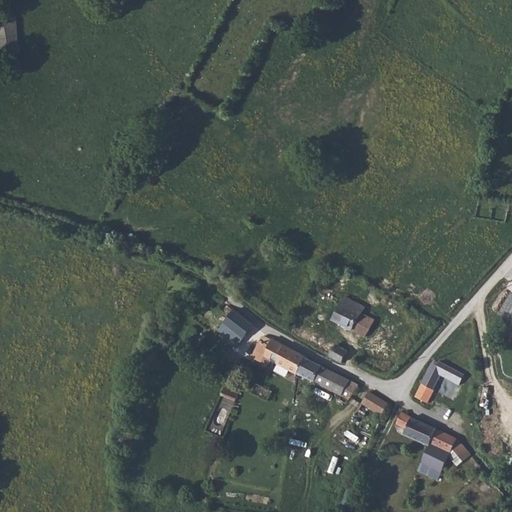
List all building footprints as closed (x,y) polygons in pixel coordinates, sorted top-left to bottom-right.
[(0,35),(4,54),(24,50),(17,18),(0,22),(0,35)] [(493,312),(505,317),(511,303),(511,291),(505,289),(493,312)] [(354,310),(358,303),(347,297),(343,304),(354,310)] [(354,310),(363,314),(366,307),(358,303),(354,310)] [(332,320),(365,337),(375,320),(363,314),(354,310),(343,304),(341,304),(332,320)] [(227,305),(222,311),(228,316),(225,321),(246,337),(255,326),(227,305)] [(238,347),(246,337),(225,321),(218,333),(238,347)] [(297,373),(298,372),(305,357),(264,335),(253,357),(268,366),(272,360),(297,373)] [(327,354),(341,362),(348,353),(337,345),(327,354)] [(349,399),(360,386),(305,357),(298,372),(349,399)] [(443,370),(431,363),(415,396),(428,403),(436,390),(433,388),(443,370)] [(237,394),(224,388),(221,395),(235,400),(237,394)] [(377,430),(389,403),(370,392),(355,418),(377,430)] [(463,459),(472,455),(457,438),(415,418),(403,411),(396,422),(406,428),(404,432),(430,445),(430,443),(451,453),(454,449),(463,459)] [(343,438),(368,451),(377,430),(355,418),(343,438)] [(446,462),(451,453),(430,443),(430,445),(422,461),(432,466),(428,475),(438,479),(443,471),(448,473),(452,465),(446,462)] [(422,461),(418,470),(428,475),(432,466),(422,461)]
